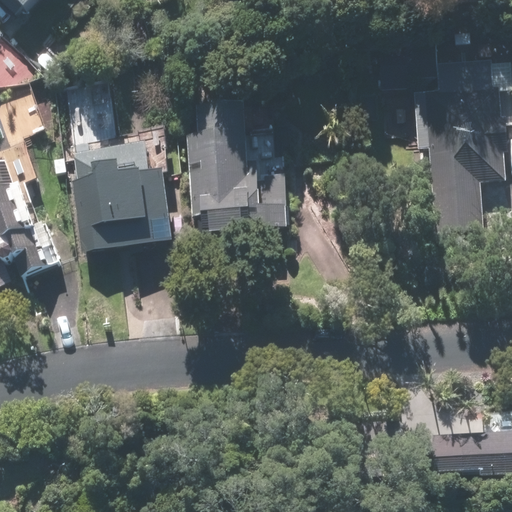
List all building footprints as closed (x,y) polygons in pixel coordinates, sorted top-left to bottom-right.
[(26,0),(37,10),(46,0),(26,0)] [(438,235),(488,233),(486,185),(510,183),(509,154),(511,154),(511,119),(507,120),(506,92),(500,92),(498,62),(443,65),(444,95),(420,96),(423,152),(435,151),(438,235)] [(196,139),(195,219),(211,219),(210,250),(260,251),(261,230),(294,231),(295,179),(267,178),(268,165),(259,165),(260,109),(210,108),(209,140),(196,139)] [(78,156),(91,257),(184,245),(174,174),(160,175),(157,146),(78,156)] [(0,163),(0,284),(2,290),(68,267),(54,225),(46,228),(30,184),(20,188),(10,160),(0,163)] [(511,435),(441,439),(443,476),(491,474),(492,480),(511,479),(511,435)]
